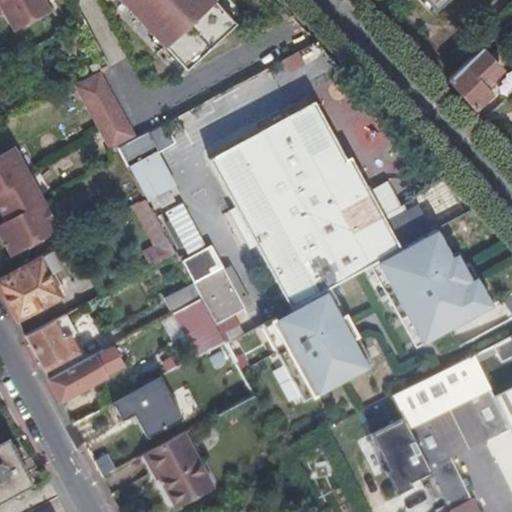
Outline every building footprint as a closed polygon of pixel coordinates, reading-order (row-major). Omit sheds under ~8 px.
[(0,0),(0,3),(14,29),(48,11),(42,0),(0,0)] [(121,0),(186,70),(235,25),(212,0),(121,0)] [(427,0),(435,9),(445,0),(427,0)] [(511,20),(501,31),(508,39),(511,35),(511,20)] [(452,51),(465,65),(483,48),(471,34),(452,51)] [(465,65),(449,80),(465,97),(476,109),(492,93),(485,84),(501,69),(495,62),(500,57),(495,52),(491,57),(483,48),(465,65)] [(303,65),(296,52),(283,59),(290,72),(303,65)] [(132,141),(134,140),(99,74),(75,86),(111,152),(117,149),(132,141)] [(402,249),(383,215),(376,204),(372,196),(351,158),(346,160),(314,101),(209,158),(290,309),(326,290),(365,269),(402,249)] [(153,148),(145,134),(134,140),(132,141),(139,155),(153,148)] [(0,207),(8,222),(0,226),(0,235),(11,255),(33,242),(56,230),(13,151),(0,158),(0,207)] [(129,170),(145,200),(147,204),(156,199),(161,207),(174,200),(169,192),(176,188),(158,154),(129,170)] [(415,203),(432,229),(460,211),(443,185),(415,203)] [(376,204),(383,215),(392,210),(381,191),(372,196),(376,204)] [(145,200),(133,207),(154,248),(142,255),(150,269),(175,256),(147,204),(145,200)] [(437,230),(402,249),(365,269),(408,349),(489,305),(465,260),(456,265),(437,230)] [(58,248),(0,279),(0,291),(7,305),(17,322),(61,298),(45,268),(47,267),(48,269),(64,260),(58,248)] [(210,248),(180,264),(192,286),(200,301),(214,328),(245,311),(210,248)] [(163,301),(171,316),(173,314),(200,301),(192,286),(163,301)] [(326,290),(290,309),(260,326),(301,403),(368,367),(326,290)] [(200,301),(173,314),(197,359),(224,344),(214,328),(200,301)] [(64,316),(25,337),(37,359),(44,371),(77,354),(69,336),(73,333),(64,316)] [(101,353),(49,381),(60,401),(112,374),(101,353)] [(465,399),(489,387),(473,356),(392,397),(407,427),(429,416),(465,399)] [(162,375),(111,402),(120,420),(133,414),(151,447),(190,427),(162,375)] [(511,434),(494,397),(489,387),(465,399),(487,443),(511,491),(511,490),(511,434)] [(511,388),(494,397),(511,434),(511,388)] [(487,443),(465,399),(429,416),(450,460),(487,443)] [(94,414),(73,425),(81,440),(101,429),(94,414)] [(476,511),(450,460),(429,416),(407,427),(439,492),(449,511),(476,511)] [(183,435),(144,456),(153,474),(155,473),(174,509),(211,490),(183,435)] [(0,506),(30,491),(6,447),(0,449),(0,506)] [(422,511),(449,511),(439,492),(418,504),(422,511)]
